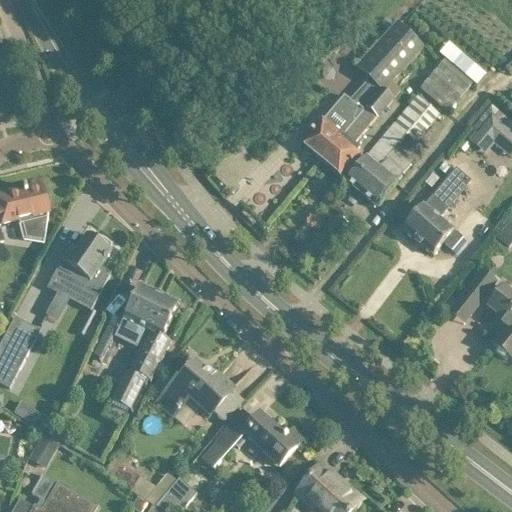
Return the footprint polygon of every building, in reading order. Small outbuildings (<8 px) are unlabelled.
[(330,22),(316,36),(324,44),(338,30),(330,22)] [(423,50),(420,46),(397,25),(381,43),(358,67),(370,79),(383,90),(385,92),(392,84),(423,50)] [(443,64),(421,90),(449,113),(474,84),(446,60),(443,64)] [(322,162),(383,90),(370,79),(349,102),(345,98),(330,116),(325,122),(323,121),(315,130),(302,145),(322,162)] [(395,100),(385,92),(383,90),(322,162),(342,179),(355,163),(362,154),(353,146),(377,119),(378,120),(395,100)] [(375,207),(388,192),(403,174),(387,160),(406,137),(414,143),(438,114),(418,97),(346,183),(375,207)] [(502,156),(508,161),(511,155),(511,121),(496,107),(467,138),(495,164),(502,156)] [(440,219),(455,202),(471,183),(456,169),(424,207),(403,231),(434,257),(444,245),(452,253),(463,240),(454,233),(455,232),(440,219)] [(45,245),(49,214),(42,185),(40,185),(40,186),(27,189),(27,187),(24,188),(26,194),(11,198),(10,194),(0,196),(0,225),(20,220),(24,242),(45,245)] [(511,224),(509,222),(496,239),(509,249),(511,245),(511,224)] [(58,296),(46,317),(48,318),(59,296),(64,299),(65,298),(64,297),(66,294),(93,306),(90,312),(91,313),(111,275),(110,274),(108,277),(99,271),(112,253),(88,237),(77,253),(73,250),(63,263),(65,265),(60,271),(58,270),(47,290),(58,296)] [(481,303),(494,287),(497,282),(483,271),(467,292),(481,303)] [(164,339),(180,307),(140,287),(131,305),(124,321),(123,323),(115,339),(130,346),(137,350),(140,351),(139,353),(130,372),(114,403),(131,413),(148,382),(149,382),(151,383),(163,361),(172,343),(164,339)] [(511,361),(511,293),(504,287),(488,308),(499,316),(496,320),(498,333),(501,336),(493,347),(511,361)] [(0,348),(0,385),(10,390),(19,373),(41,332),(15,319),(0,348)] [(178,382),(158,404),(173,417),(189,399),(211,419),(214,416),(225,425),(245,403),(234,394),(212,373),(211,372),(209,372),(208,372),(207,372),(206,373),(197,365),(183,380),(180,383),(178,382)] [(21,405),(15,414),(31,425),(37,415),(21,405)] [(260,417),(254,423),(243,413),(230,428),(217,443),(202,461),(214,471),(229,454),(235,447),(239,450),(249,439),(281,467),(291,456),(304,441),(293,432),(288,437),(287,436),(284,439),(260,417)] [(29,461),(46,471),(59,448),(43,438),(29,461)] [(132,494),(132,492),(141,479),(119,465),(109,480),(132,494)] [(309,481),(297,495),(315,511),(314,511),(355,511),(362,502),(349,491),(349,490),(348,490),(345,494),(333,483),(336,478),(322,467),(309,481)] [(156,488),(141,479),(132,494),(155,509),(178,482),(169,474),(156,488)] [(94,511),(97,508),(43,476),(32,495),(41,501),(34,511),(94,511)] [(181,511),(182,511),(197,496),(181,481),(166,498),(176,507),(181,511)] [(131,509),(132,510),(135,511),(143,511),(148,504),(137,498),(131,509)]
